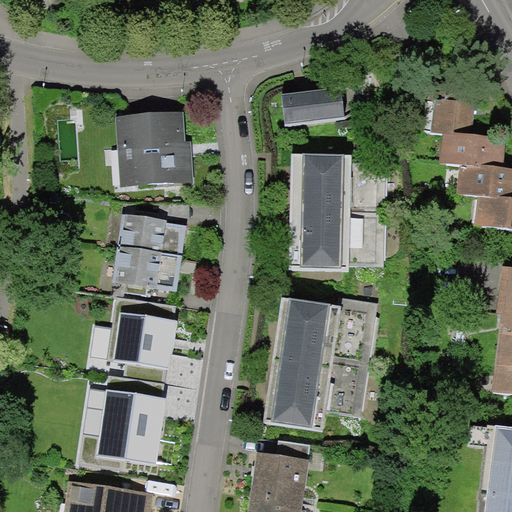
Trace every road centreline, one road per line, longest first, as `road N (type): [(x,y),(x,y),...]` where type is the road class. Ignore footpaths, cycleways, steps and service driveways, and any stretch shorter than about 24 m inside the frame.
road 1 (residential): [(201,511),(242,242),(231,65)]
road 2 (residential): [(231,65),(141,70),(0,55)]
road 3 (residential): [(368,0),(322,37),(231,65)]
